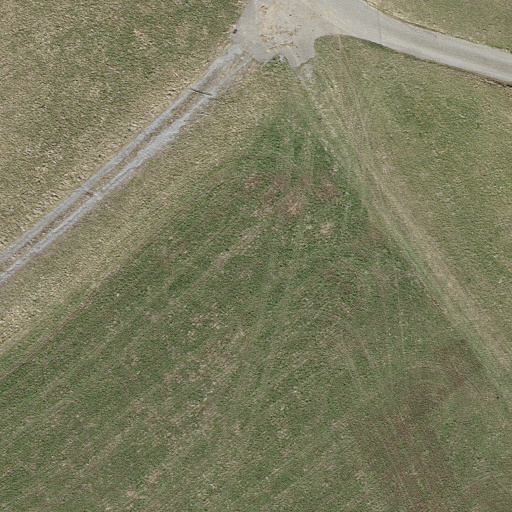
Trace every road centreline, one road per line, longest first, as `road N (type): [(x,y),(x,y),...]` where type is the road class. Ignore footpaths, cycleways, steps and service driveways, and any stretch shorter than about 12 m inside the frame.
road 1 (track): [(283,0),(289,52),(329,131),(511,394)]
road 2 (track): [(278,0),(0,270)]
road 3 (track): [(511,73),(372,32),(341,0)]
